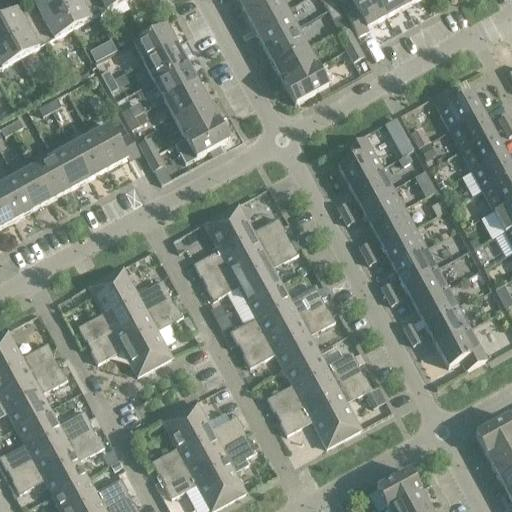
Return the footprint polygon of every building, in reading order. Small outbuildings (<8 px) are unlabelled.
[(72,33),(54,0),(39,0),(32,4),(36,10),(28,15),(46,47),(72,33)] [(54,0),(72,33),(99,18),(88,0),(54,0)] [(125,4),(122,0),(88,0),(99,18),(125,4)] [(264,0),(235,0),(242,12),(264,0)] [(286,13),(278,0),(264,0),(242,12),(252,31),(286,13)] [(386,20),(374,0),(349,0),(356,13),(346,19),(358,40),(368,34),(367,31),(386,20)] [(405,10),(399,0),(374,0),(386,20),(405,10)] [(399,0),(405,10),(423,0),(399,0)] [(336,10),(331,1),(323,5),(328,14),(336,10)] [(341,19),(336,10),(328,14),(333,24),(341,19)] [(17,12),(10,17),(0,21),(0,25),(20,62),(46,47),(28,15),(21,19),(17,12)] [(296,32),(286,13),(252,31),(263,50),(296,32)] [(149,24),(140,29),(145,39),(154,34),(149,24)] [(0,72),(20,62),(0,25),(0,72)] [(176,48),(166,29),(132,47),(143,67),(176,48)] [(306,51),(296,32),(263,50),(273,69),(306,51)] [(352,39),(348,33),(338,38),(341,45),(352,39)] [(363,60),(352,39),(341,45),(353,66),(363,60)] [(110,44),(90,55),(95,65),(115,54),(110,44)] [(187,67),(176,48),(143,67),(153,86),(187,67)] [(317,70),(306,51),(273,69),(284,88),(317,70)] [(197,86),(187,67),(153,86),(164,105),(197,86)] [(328,90),(317,70),(284,88),(294,108),(328,90)] [(108,74),(100,78),(105,88),(113,83),(108,74)] [(76,77),(68,81),(72,88),(80,84),(76,77)] [(118,92),(113,83),(105,88),(110,97),(118,92)] [(65,85),(58,88),(61,94),(68,90),(65,85)] [(208,105),(197,86),(164,105),(174,124),(208,105)] [(459,102),(453,92),(432,104),(449,135),(482,117),(471,96),(459,102)] [(60,111),(56,103),(47,108),(51,116),(60,111)] [(22,104),(15,108),(18,115),(26,111),(22,104)] [(218,124),(208,105),(174,124),(185,142),(218,124)] [(51,116),(47,108),(38,113),(42,121),(51,116)] [(129,112),(121,116),(126,125),(134,121),(129,112)] [(493,137),(482,117),(449,135),(460,155),(493,137)] [(498,122),(503,131),(511,127),(506,118),(498,122)] [(139,130),(134,121),(126,125),(131,134),(139,130)] [(22,131),(18,123),(9,128),(13,136),(22,131)] [(229,144),(218,124),(185,142),(174,148),(185,168),(229,144)] [(511,138),(511,128),(511,127),(503,131),(508,140),(511,138)] [(13,136),(9,128),(0,133),(4,142),(13,136)] [(118,144),(109,128),(89,139),(108,173),(127,162),(129,165),(139,159),(128,138),(118,144)] [(421,130),(410,136),(418,150),(429,144),(421,130)] [(504,157),(493,137),(460,155),(471,175),(504,157)] [(108,173),(89,139),(70,150),(89,183),(108,173)] [(382,172),(365,141),(344,152),(349,163),(337,169),(348,190),(382,172)] [(149,142),(138,147),(142,154),(152,148),(149,142)] [(405,142),(395,148),(400,159),(411,153),(405,142)] [(164,169),(152,148),(142,154),(153,175),(164,169)] [(427,149),(420,153),(425,162),(432,158),(427,149)] [(89,183),(70,150),(51,160),(70,193),(89,183)] [(408,157),(398,163),(401,170),(412,164),(408,157)] [(511,178),(511,170),(504,157),(471,175),(482,195),(511,178)] [(70,193),(51,160),(32,170),(51,204),(70,193)] [(51,204),(32,170),(14,181),(32,214),(51,204)] [(393,192),(382,172),(348,190),(359,210),(393,192)] [(511,204),(511,178),(482,195),(493,215),(511,204)] [(32,214),(14,181),(0,187),(0,200),(13,224),(32,214)] [(431,188),(421,193),(424,200),(434,194),(431,188)] [(404,212),(393,192),(359,210),(370,230),(404,212)] [(0,231),(13,224),(0,200),(0,231)] [(434,207),(432,211),(436,218),(446,213),(440,203),(434,207)] [(511,231),(511,204),(493,215),(504,235),(511,231)] [(345,207),(337,211),(342,220),(349,216),(345,207)] [(254,238),(238,209),(221,218),(245,263),(287,240),(284,235),(285,234),(278,221),(263,229),(265,232),(254,238)] [(415,232),(404,212),(370,230),(381,250),(415,232)] [(354,225),(349,216),(342,220),(347,229),(354,225)] [(245,263),(221,218),(203,228),(219,257),(208,263),(207,260),(193,268),(200,281),(201,280),(204,286),(245,263)] [(426,252),(415,232),(381,250),(392,270),(426,252)] [(290,246),(287,240),(245,263),(264,297),(281,287),(271,269),(282,263),(284,266),(298,258),(291,245),(290,246)] [(475,242),(469,245),(473,252),(479,248),(475,242)] [(366,247),(359,251),(364,260),(371,256),(366,247)] [(437,272),(426,252),(392,270),(403,291),(437,272)] [(376,265),(371,256),(364,260),(369,269),(376,265)] [(264,297),(245,263),(204,286),(207,291),(206,292),(213,305),(227,297),(226,294),(236,288),(246,306),(264,297)] [(123,272),(105,281),(130,326),(171,304),(168,298),(169,298),(162,285),(148,293),(149,295),(139,301),(123,272)] [(448,292),(437,272),(403,291),(414,311),(448,292)] [(130,326),(105,281),(88,291),(104,320),(93,326),(92,323),(77,331),(84,344),(85,344),(88,349),(130,326)] [(291,305),(281,287),(264,297),(282,331),(324,308),(321,302),(322,302),(315,289),(300,297),(302,300),(291,305)] [(389,287),(381,291),(386,300),(393,296),(389,287)] [(459,312),(448,292),(414,311),(425,331),(459,312)] [(398,305),(393,296),(386,300),(391,309),(398,305)] [(282,331),(264,297),(246,306),(256,325),(245,331),(244,328),(229,335),(237,349),(238,348),(241,353),(282,331)] [(511,308),(511,303),(511,302),(503,307),(506,312),(511,308)] [(174,309),(171,304),(130,326),(154,371),(172,362),(156,332),(166,326),(168,329),(182,321),(175,308),(174,309)] [(327,313),(324,308),(282,331),(300,364),(318,355),(308,337),(319,331),(320,334),(335,326),(328,313),(327,313)] [(217,310),(209,314),(215,324),(225,318),(221,311),(217,310)] [(470,332),(459,312),(425,331),(436,351),(470,332)] [(225,318),(215,324),(220,334),(227,330),(229,325),(225,318)] [(154,371),(130,326),(88,349),(91,355),(90,355),(97,368),(112,360),(110,357),(121,351),(137,381),(154,371)] [(410,327),(403,331),(408,340),(415,336),(410,327)] [(300,364),(282,331),(241,353),(244,359),(243,359),(250,372),(264,365),(262,362),(273,356),(283,374),(300,364)] [(487,363),(470,332),(436,351),(448,371),(460,365),(466,375),(487,363)] [(7,335),(0,339),(0,363),(14,390),(56,367),(53,361),(54,361),(47,348),(32,356),(34,358),(23,364),(7,335)] [(420,345),(415,336),(408,340),(413,349),(420,345)] [(328,373),(318,355),(300,364),(319,398),(361,375),(358,370),(359,369),(351,356),(337,364),(339,367),(328,373)] [(0,397),(14,390),(0,363),(0,397)] [(319,398),(300,364),(283,374),(293,392),(282,398),(281,395),(266,403),(273,416),(274,415),(277,421),(319,398)] [(59,372),(56,367),(14,390),(33,423),(50,414),(40,395),(51,390),(53,392),(67,385),(60,372),(59,372)] [(364,381),(361,375),(319,398),(343,443),(361,433),(345,404),(356,398),(357,401),(372,393),(365,380),(364,381)] [(33,423),(14,390),(0,397),(0,417),(5,415),(15,433),(33,423)] [(343,443),(319,398),(277,421),(280,426),(279,427),(286,440),(301,432),(299,429),(310,423),(326,452),(343,443)] [(212,436),(196,407),(179,416),(204,461),(245,438),(242,433),(243,432),(236,419),(222,427),(223,430),(212,436)] [(60,432),(50,414),(33,423),(51,457),(93,434),(90,429),(91,428),(84,415),(69,423),(71,426),(60,432)] [(204,461),(179,416),(162,426),(178,455),(167,461),(165,458),(151,466),(158,479),(159,479),(162,484),(204,461)] [(511,443),(511,427),(508,420),(475,438),(485,458),(511,443)] [(51,457),(33,423),(15,433),(25,451),(14,457),(13,454),(0,460),(0,464),(5,475),(7,474),(9,480),(51,457)] [(96,439),(93,434),(51,457),(70,491),(87,481),(77,463),(88,457),(89,460),(104,452),(97,439),(96,439)] [(248,444),(245,438),(204,461),(228,506),(245,497),(234,476),(246,469),(243,463),(256,456),(249,443),(248,444)] [(511,467),(511,443),(485,458),(496,476),(511,467)] [(70,491),(51,457),(9,480),(12,485),(11,486),(19,499),(33,491),(31,488),(42,482),(52,500),(70,491)] [(113,458),(103,463),(106,470),(117,464),(113,458)] [(217,511),(228,506),(204,461),(162,484),(165,489),(164,490),(171,503),(185,495),(184,492),(195,486),(207,511),(217,511)] [(119,465),(111,469),(115,475),(122,471),(119,465)] [(511,492),(511,467),(496,476),(506,495),(511,492)] [(420,493),(409,474),(376,492),(387,511),(420,493)] [(97,499),(87,481),(70,491),(81,511),(110,511),(130,501),(127,496),(128,495),(121,482),(106,490),(108,493),(97,499)] [(81,511),(70,491),(52,500),(58,511),(81,511)] [(429,511),(420,493),(387,511),(386,511),(429,511)] [(133,507),(130,501),(110,511),(136,511),(134,506),(133,507)]
